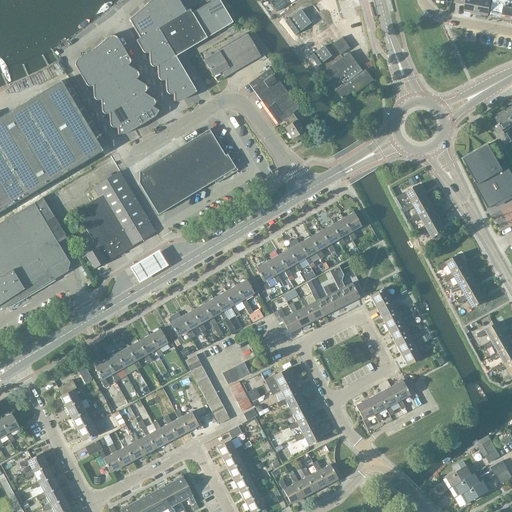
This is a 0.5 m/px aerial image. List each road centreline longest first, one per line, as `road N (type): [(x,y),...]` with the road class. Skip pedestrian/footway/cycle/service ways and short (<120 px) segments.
road 1 (tertiary): [(12,365),(303,193)]
road 2 (unknown): [(124,159),(157,217),(182,213),(239,182),(249,160),(212,107)]
road 3 (unclassified): [(176,130),(124,159),(60,53),(112,19)]
road 4 (residential): [(330,404),(389,370),(374,340),(353,318),(300,346)]
road 5 (unclassified): [(303,193),(236,101),(176,130)]
road 6 (residential): [(88,504),(12,365)]
road 7 (tertiary): [(511,283),(432,149)]
road 8 (residential): [(194,447),(237,420),(210,366),(236,352)]
road 9 (unclassified): [(112,19),(176,130)]
road 10 (residential): [(88,504),(194,447)]
